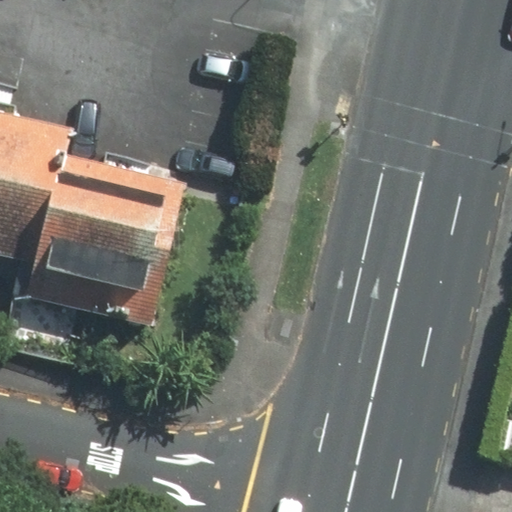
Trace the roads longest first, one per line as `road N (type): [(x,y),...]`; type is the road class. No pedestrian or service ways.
road 1 (primary): [(470,0),(347,511)]
road 2 (residential): [(0,429),(345,511)]
